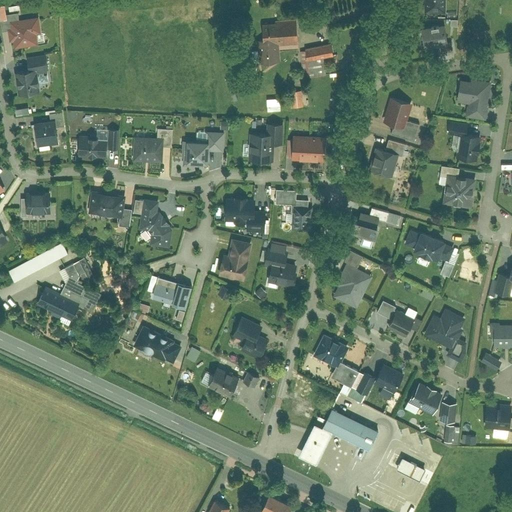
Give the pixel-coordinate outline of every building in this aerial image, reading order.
[(425,0),(425,13),(448,14),(448,0),(425,0)] [(13,39),(13,45),(38,42),(37,31),(41,31),(39,15),(10,19),(11,25),(8,26),(10,39),(13,39)] [(446,20),(418,24),(422,45),(449,41),(446,20)] [(262,22),(264,59),(279,59),(279,44),(298,43),(298,21),(262,22)] [(305,46),(307,58),(325,56),(334,54),(332,42),(305,46)] [(307,58),(305,46),(301,47),(302,76),(327,73),(325,56),(307,58)] [(29,66),(15,68),(18,93),(39,90),(38,83),(39,83),(37,69),(48,68),(46,53),(27,56),(29,66)] [(264,73),(256,70),(252,78),(261,82),(264,73)] [(486,118),(491,81),(461,76),(458,100),(467,102),(465,115),(486,118)] [(238,97),(234,86),(229,88),(233,99),(238,97)] [(293,89),(293,105),(302,105),(302,89),(293,89)] [(412,100),(391,94),(384,119),(394,122),(404,125),(406,118),(412,100)] [(28,104),(15,106),(16,113),(29,111),(28,104)] [(46,109),(47,117),(55,116),(56,124),(64,123),(62,107),(46,109)] [(47,117),(34,119),(37,141),(58,139),(56,124),(55,116),(47,117)] [(229,117),(221,117),(221,126),(229,126),(229,117)] [(420,121),(406,118),(404,125),(394,122),(391,131),(415,138),(420,121)] [(448,131),(462,133),(466,133),(468,121),(450,119),(448,131)] [(250,130),(249,159),(272,159),(272,140),(282,140),(283,121),(268,120),(267,131),(250,130)] [(108,135),(107,146),(118,146),(119,126),(108,125),(108,135)] [(134,134),(133,158),(162,159),(163,143),(172,144),(173,126),(158,125),(158,135),(134,134)] [(225,129),(208,129),(208,138),(183,137),(183,165),(199,165),(199,159),(210,159),(210,149),(224,149),(225,129)] [(326,133),(293,132),(292,158),(325,159),(326,133)] [(462,133),(458,156),(477,158),(481,135),(466,133),(462,133)] [(79,134),(78,154),(107,155),(107,146),(108,135),(79,134)] [(389,136),(386,147),(400,150),(399,152),(402,153),(406,141),(389,136)] [(386,147),(377,143),(370,166),(392,173),(399,152),(400,150),(386,147)] [(448,171),(459,173),(460,165),(442,163),(440,172),(448,173),(448,171)] [(459,173),(448,171),(448,173),(443,199),(472,204),(477,176),(459,173)] [(26,196),(26,210),(28,210),(51,210),(51,186),(26,186),(26,196)] [(293,201),(292,227),(309,228),(310,197),(296,197),(296,188),(276,187),(276,200),(293,201)] [(90,211),(120,215),(119,224),(129,225),(132,206),(124,205),(125,192),(94,188),(90,211)] [(159,199),(136,196),(134,210),(142,211),(140,226),(148,226),(151,231),(150,241),(170,244),(173,224),(159,209),(159,199)] [(225,219),(247,220),(247,228),(264,229),(265,210),(256,210),(256,198),(226,197),(225,219)] [(376,237),(381,218),(399,223),(401,213),(372,205),(370,212),(359,209),(352,234),(372,239),(373,236),(376,237)] [(0,242),(9,238),(0,220),(0,242)] [(446,237),(421,227),(419,231),(411,227),(406,240),(415,244),(414,246),(448,260),(455,244),(445,240),(446,237)] [(270,230),(269,239),(277,240),(278,231),(270,230)] [(223,252),(218,273),(244,279),(252,240),(232,236),(228,253),(223,252)] [(9,267),(15,278),(68,250),(62,239),(9,267)] [(298,264),(288,262),(290,250),(267,246),(264,262),(271,264),(268,280),(294,285),(298,264)] [(362,253),(349,248),(347,247),(341,260),(345,261),(356,266),(362,253)] [(101,291),(83,282),(97,279),(84,255),(65,265),(68,274),(60,291),(45,284),(37,303),(71,319),(79,304),(93,309),(101,291)] [(498,277),(495,290),(498,290),(510,293),(511,283),(511,260),(510,272),(499,270),(498,277)] [(358,305),(373,274),(356,266),(345,261),(336,282),(338,283),(334,294),(358,305)] [(157,273),(151,295),(187,304),(193,282),(157,273)] [(495,290),(498,277),(493,276),(489,293),(497,295),(498,290),(495,290)] [(222,283),(218,293),(229,298),(234,288),(222,283)] [(260,286),(254,293),(261,300),(268,293),(260,286)] [(434,292),(423,287),(420,294),(431,299),(434,292)] [(393,317),(397,308),(395,307),(396,304),(383,298),(377,310),(393,317)] [(150,303),(140,301),(138,308),(147,311),(150,303)] [(433,312),(423,333),(451,346),(457,334),(466,316),(445,305),(440,315),(433,312)] [(416,315),(398,306),(397,308),(393,317),(389,325),(406,334),(411,326),(416,315)] [(185,308),(179,307),(176,316),(183,318),(185,308)] [(416,315),(411,326),(418,329),(422,318),(416,315)] [(244,339),(240,348),(259,355),(265,339),(258,337),(262,325),(240,317),(233,335),(244,339)] [(511,321),(494,321),(494,344),(511,344),(511,321)] [(144,322),(134,344),(173,361),(183,339),(144,322)] [(325,332),(315,353),(336,364),(338,365),(341,359),(349,344),(325,332)] [(457,334),(451,346),(448,353),(461,359),(467,346),(466,339),(457,334)] [(187,356),(195,361),(201,349),(192,345),(187,356)] [(502,358),(486,349),(481,359),(497,367),(502,358)] [(359,368),(341,359),(338,365),(336,364),(331,374),(345,381),(340,390),(347,393),(359,369),(359,368)] [(376,374),(373,380),(383,384),(384,383),(394,387),(393,390),(395,391),(404,371),(382,360),(376,374)] [(218,362),(208,385),(230,395),(240,372),(218,362)] [(243,380),(254,385),(259,373),(248,369),(243,380)] [(364,371),(359,369),(347,393),(362,400),(366,391),(367,392),(373,380),(376,374),(365,369),(364,371)] [(310,379),(307,386),(316,389),(318,382),(310,379)] [(420,381),(409,401),(433,414),(443,393),(420,381)] [(442,399),(440,418),(455,420),(457,401),(442,399)] [(296,416),(313,423),(319,408),(303,401),(296,416)] [(487,401),(485,424),(509,426),(510,414),(511,403),(487,401)] [(332,405),(324,423),(323,425),(332,429),(330,432),(362,446),(368,449),(379,427),(332,405)] [(446,423),(444,440),(458,441),(460,424),(446,423)] [(475,433),(465,432),(464,442),(474,442),(475,433)] [(404,456),(398,468),(421,480),(427,467),(404,456)] [(261,509),(268,511),(287,511),(292,502),(268,491),(261,509)] [(215,498),(208,511),(228,511),(232,505),(215,498)]
